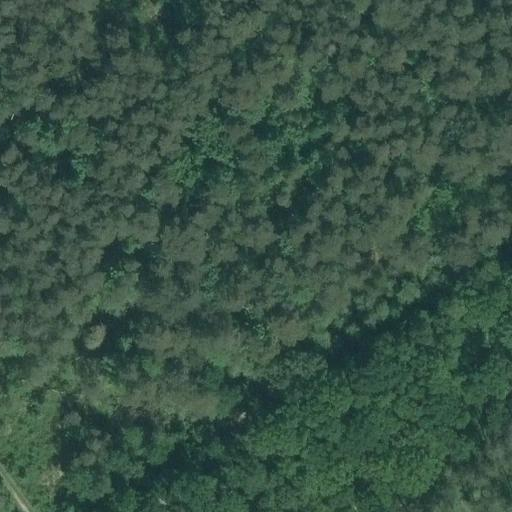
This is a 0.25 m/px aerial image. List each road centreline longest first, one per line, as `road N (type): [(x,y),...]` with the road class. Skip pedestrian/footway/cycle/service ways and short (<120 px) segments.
road 1 (track): [(88,511),(315,369)]
road 2 (track): [(315,369),(511,242)]
